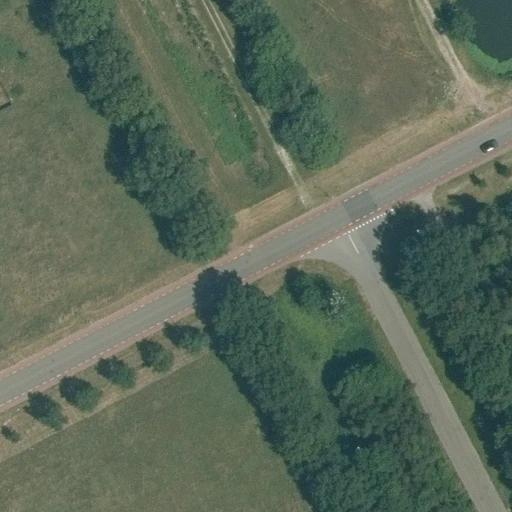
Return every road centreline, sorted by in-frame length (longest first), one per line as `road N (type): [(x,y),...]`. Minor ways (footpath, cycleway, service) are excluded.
road 1 (tertiary): [(0,393),(337,218)]
road 2 (unclassified): [(491,511),(337,218)]
road 3 (tertiary): [(337,218),(511,129)]
road 4 (track): [(494,138),(421,0)]
